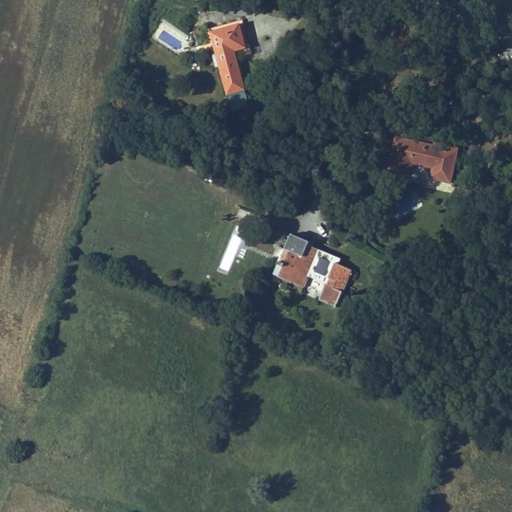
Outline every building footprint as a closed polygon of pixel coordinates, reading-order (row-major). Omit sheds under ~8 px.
[(211,29),(212,34),(239,26),(244,48),(233,51),(235,58),(251,54),(243,20),(211,29)] [(221,66),(228,94),(244,89),(235,58),(233,51),(244,48),(239,26),(212,34),(218,54),(221,66)] [(216,68),(221,66),(218,54),(213,56),(216,68)] [(229,96),(233,110),(248,106),(245,92),(229,96)] [(180,103),(176,108),(182,113),(186,108),(180,103)] [(416,142),(411,163),(433,168),(431,178),(450,183),(457,152),(416,142)] [(236,216),(248,221),(251,213),(240,209),(236,216)] [(231,234),(220,270),(230,273),(240,237),(231,234)] [(291,234),(285,250),(288,251),(283,264),(280,262),(279,262),(274,275),(278,277),(304,288),(309,276),(326,283),(323,290),(326,292),(322,301),(336,308),(346,285),(341,283),(348,269),(316,255),(315,258),(305,254),(306,251),(310,242),(291,234)] [(288,251),(285,250),(280,262),(283,264),(288,251)] [(341,283),(346,285),(352,270),(348,269),(341,283)] [(455,298),(457,288),(445,286),(443,296),(455,298)]
